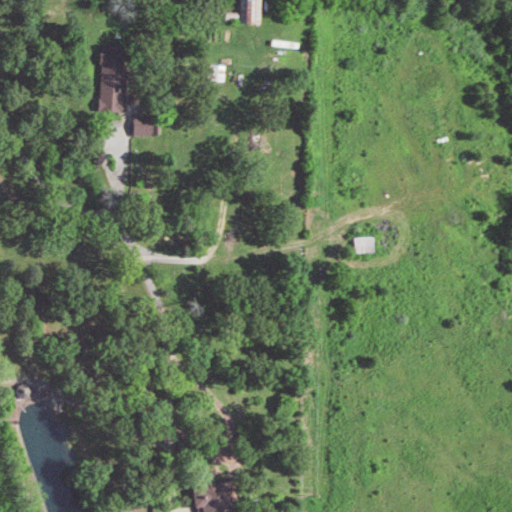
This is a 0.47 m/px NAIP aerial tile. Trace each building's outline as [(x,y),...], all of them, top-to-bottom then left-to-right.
[(242,0),(242,22),(265,23),(265,0),(242,0)] [(129,44),(104,43),(103,63),(104,63),(102,111),(127,112),(129,44)] [(157,116),(137,115),(136,134),(157,134),(157,116)] [(379,252),(379,236),(357,236),(357,252),(379,252)] [(195,507),(200,507),(200,511),(226,511),(225,482),(194,484),(195,507)]
